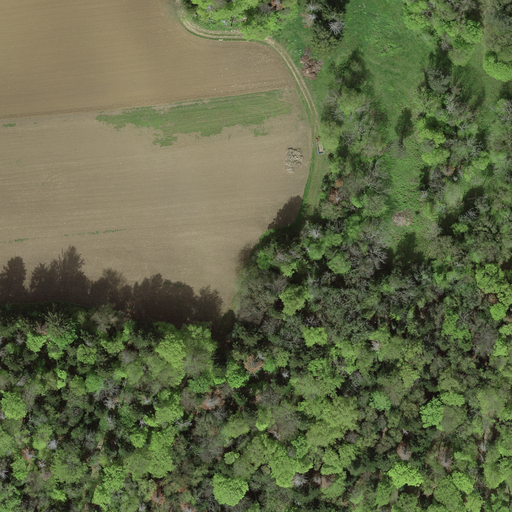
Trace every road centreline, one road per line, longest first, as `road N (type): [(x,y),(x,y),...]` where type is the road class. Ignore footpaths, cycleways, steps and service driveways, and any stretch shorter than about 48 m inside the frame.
road 1 (track): [(179,0),(190,24),(282,44),(318,118),(316,168),(252,351),(123,483),(75,511)]
road 2 (track): [(511,399),(404,462),(252,511)]
